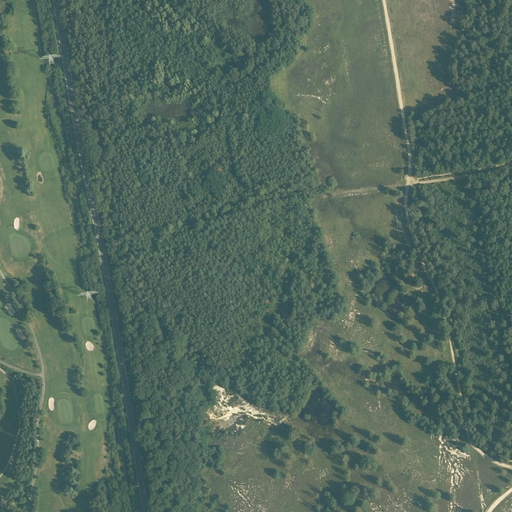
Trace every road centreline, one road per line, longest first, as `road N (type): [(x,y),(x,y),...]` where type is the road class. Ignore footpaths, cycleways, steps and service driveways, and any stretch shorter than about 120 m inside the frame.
road 1 (tertiary): [(145,511),(56,0)]
road 2 (unknown): [(511,460),(474,424),(416,183),(511,161)]
road 3 (track): [(511,467),(469,438),(445,311),(405,212),(407,183)]
road 4 (track): [(407,183),(408,135),(384,0)]
road 5 (track): [(407,183),(267,201)]
